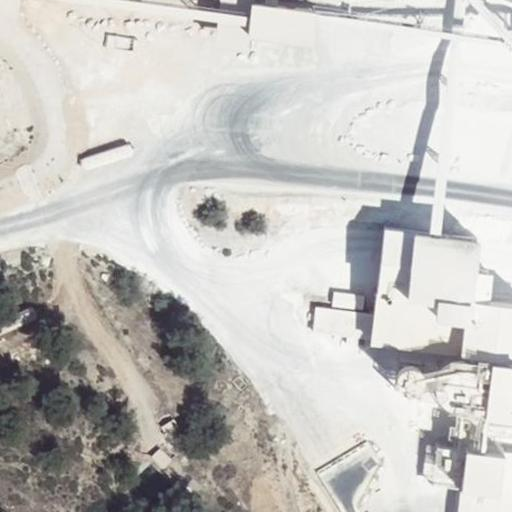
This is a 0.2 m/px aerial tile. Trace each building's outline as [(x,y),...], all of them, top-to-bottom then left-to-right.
[(26,0),(0,0),(0,7),(25,10),(26,0)] [(331,3),(298,0),(261,0),(259,31),(328,37),(331,3)] [(473,235),(382,226),(369,344),(484,356),(511,359),(511,299),(485,297),(488,269),(469,267),(473,235)] [(511,359),(484,356),(477,412),(511,416),(511,359)] [(416,372),(414,368),(411,364),(407,362),(402,361),(397,362),(393,364),(390,368),(388,372),(387,377),(389,382),(392,386),(396,389),(400,390),(405,390),(409,388),(413,385),(415,381),(417,377),(416,372)] [(465,448),(461,489),(499,493),(504,452),(465,448)] [(461,489),(457,511),(511,511),(511,452),(504,452),(499,493),(461,489)]
